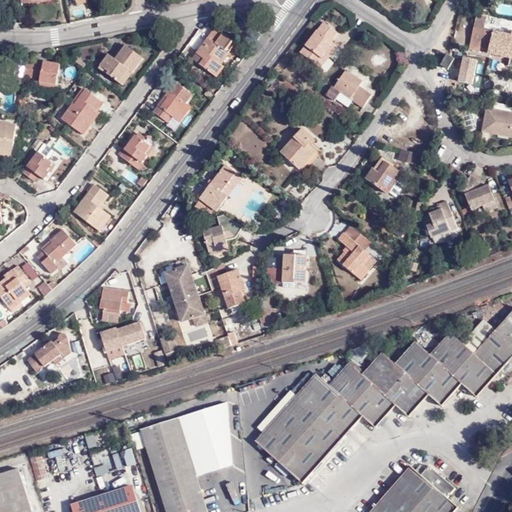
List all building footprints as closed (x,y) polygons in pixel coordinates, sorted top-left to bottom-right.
[(481,3),(479,12),(488,14),(491,6),(489,5),(481,3)] [(488,14),(479,12),(475,28),(485,31),(488,14)] [(324,22),(316,32),(329,26),(324,22)] [(216,24),(197,50),(205,56),(200,62),(216,73),(225,62),(220,60),(226,50),(228,51),(237,39),(216,24)] [(329,26),(316,32),(299,51),(317,66),(335,44),(331,41),(338,34),(329,26)] [(485,31),(475,28),(470,49),(511,59),(511,38),(485,31)] [(335,44),(317,66),(320,69),(338,47),(335,44)] [(129,71),(132,74),(144,59),(125,46),(116,59),(110,55),(100,70),(119,84),(129,71)] [(205,56),(197,50),(192,56),(200,62),(205,56)] [(451,55),(448,65),(453,67),(458,59),(451,55)] [(0,74),(7,75),(9,63),(0,62),(0,74)] [(42,65),(33,64),(30,78),(40,79),(40,83),(57,85),(60,65),(43,63),(42,65)] [(30,78),(33,64),(26,64),(23,78),(30,78)] [(474,69),(466,66),(464,72),(467,73),(467,77),(473,79),(474,69)] [(486,72),(478,69),(478,76),(484,78),(486,72)] [(123,87),(132,74),(129,71),(119,84),(123,87)] [(363,82),(346,71),(333,89),(331,87),(326,95),(334,101),(336,99),(347,108),(352,102),(362,108),(371,96),(358,88),(363,82)] [(160,108),(158,106),(152,112),(167,124),(173,118),(180,123),(192,108),(186,104),(194,97),(177,83),(167,94),(170,96),(160,108)] [(87,123),(97,110),(102,103),(86,90),(75,105),(73,104),(61,118),(84,135),(91,126),(87,123)] [(167,94),(158,106),(160,108),(170,96),(167,94)] [(482,131),(492,133),(497,110),(488,108),(482,131)] [(101,113),(97,110),(87,123),(91,126),(101,113)] [(511,113),(497,110),(492,133),(511,137),(511,113)] [(0,121),(0,154),(12,156),(17,124),(0,121)] [(314,142),(301,132),(283,155),(303,173),(319,153),(310,146),(314,142)] [(151,146),(137,135),(120,157),(138,170),(148,157),(145,154),(151,146)] [(401,148),(400,150),(404,151),(418,157),(419,153),(401,148)] [(415,164),(418,157),(404,151),(400,150),(398,159),(415,164)] [(48,171),(54,164),(38,152),(27,166),(27,168),(23,174),(34,182),(39,175),(41,177),(45,180),(51,173),(48,171)] [(381,169),(387,161),(380,157),(375,164),(381,169)] [(403,173),(387,161),(381,169),(375,164),(365,178),(388,194),(403,173)] [(56,166),(54,164),(48,171),(51,173),(56,166)] [(202,201),(203,202),(217,211),(219,213),(240,187),(233,181),(239,176),(226,167),(202,201)] [(246,180),(239,176),(233,181),(240,187),(246,180)] [(483,207),(496,202),(489,186),(485,187),(481,189),(476,186),(477,182),(478,180),(472,176),(463,190),(471,211),(483,207)] [(74,213),(99,230),(110,215),(101,208),(110,196),(95,185),(74,213)] [(432,238),(441,235),(452,231),(458,228),(449,201),(442,204),(443,210),(431,215),(433,226),(428,228),(432,238)] [(203,202),(195,213),(209,220),(211,220),(217,211),(203,202)] [(498,209),(496,202),(483,207),(487,214),(498,209)] [(110,215),(99,230),(101,232),(112,216),(110,215)] [(238,239),(245,228),(227,215),(220,217),(222,226),(207,230),(210,250),(231,246),(230,240),(238,239)] [(361,234),(352,225),(344,234),(354,242),(361,234)] [(51,245),(43,251),(37,257),(52,275),(60,268),(56,263),(76,245),(64,230),(50,242),(51,245)] [(452,231),(441,235),(445,244),(455,240),(452,231)] [(364,251),(370,244),(361,234),(354,242),(344,234),(338,239),(348,249),(337,261),(354,275),(370,257),(364,251)] [(42,249),(43,251),(51,245),(50,242),(42,249)] [(232,251),(231,246),(210,250),(212,255),(232,251)] [(283,284),(294,284),(307,284),(308,256),(284,256),(283,284)] [(376,262),(370,257),(354,275),(356,277),(364,267),(368,271),(376,262)] [(223,263),(208,271),(209,272),(224,265),(223,263)] [(188,265),(165,272),(182,322),(193,318),(196,326),(208,322),(188,265)] [(224,265),(209,272),(214,288),(220,286),(227,304),(219,307),(221,315),(224,314),(225,316),(247,309),(241,292),(246,290),(238,269),(227,273),(224,265)] [(0,296),(8,307),(29,292),(25,286),(31,283),(19,267),(12,271),(14,275),(7,280),(0,285),(0,296)] [(14,275),(12,271),(4,277),(7,280),(14,275)] [(53,290),(45,281),(38,288),(45,296),(53,290)] [(102,312),(108,312),(124,315),(126,303),(129,304),(130,293),(106,290),(102,312)] [(31,295),(29,292),(8,307),(10,310),(31,295)] [(149,320),(143,302),(138,303),(143,321),(149,320)] [(511,359),(511,310),(474,353),(466,347),(478,333),(468,325),(457,338),(450,332),(430,355),(414,341),(395,364),(381,352),(365,370),(351,359),(332,380),(324,373),(320,378),(315,373),(255,441),(304,484),(363,416),(376,428),(396,406),(409,418),(429,395),(443,407),(463,384),(478,398),(511,359)] [(123,320),(108,316),(107,324),(122,326),(123,320)] [(233,330),(229,331),(230,333),(234,344),(238,343),(233,330)] [(60,356),(64,360),(69,356),(68,343),(66,336),(60,336),(59,343),(54,347),(52,343),(27,360),(33,371),(42,365),(43,367),(50,363),(60,356)] [(53,367),(64,360),(60,356),(50,363),(53,367)] [(206,511),(178,422),(143,432),(169,511),(206,511)] [(367,511),(452,511),(457,507),(446,497),(454,488),(429,465),(425,469),(419,464),(415,469),(410,465),(367,511)] [(0,511),(31,511),(19,470),(0,475),(0,511)] [(140,511),(132,485),(69,506),(71,511),(140,511)]
